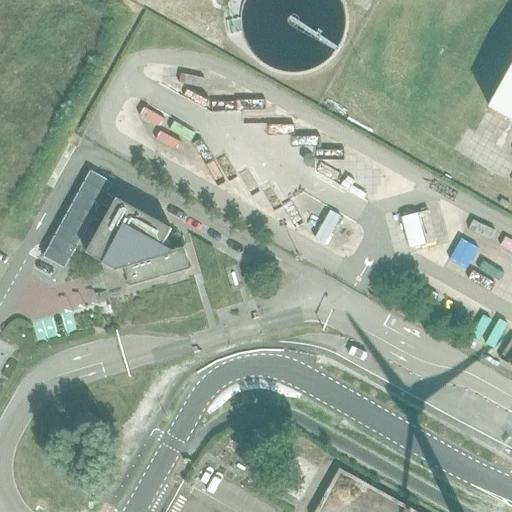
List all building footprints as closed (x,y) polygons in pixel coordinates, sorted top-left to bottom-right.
[(511,65),(489,107),(511,119),(511,65)] [(193,81),(189,90),(209,100),(213,91),(193,81)] [(153,106),(147,112),(163,128),(169,121),(153,106)] [(175,113),(171,121),(191,131),(195,123),(175,113)] [(292,127),(292,136),(313,136),(313,127),(292,127)] [(218,153),(228,170),(237,164),(250,187),(265,177),(252,154),(240,161),(231,145),(218,153)] [(190,268),(188,262),(184,248),(170,252),(162,247),(172,229),(117,199),(116,199),(106,193),(112,183),(91,171),(43,257),(65,269),(100,204),(110,210),(86,254),(105,264),(106,263),(111,266),(110,267),(110,269),(111,270),(111,272),(112,273),(115,275),(116,275),(118,275),(119,274),(120,273),(121,272),(122,270),(122,269),(122,267),(124,266),(129,285),(128,285),(128,287),(168,276),(171,277),(172,278),(177,278),(178,277),(182,275),(182,274),(184,271),(191,269),(191,267),(190,268)] [(330,210),(315,238),(325,244),(340,216),(330,210)] [(473,210),(468,219),(488,230),(493,221),(473,210)] [(428,211),(417,214),(425,244),(436,241),(428,211)] [(0,224),(0,231),(14,238),(17,230),(1,222),(0,224)] [(511,230),(495,223),(490,234),(511,245),(511,230)] [(470,332),(481,338),(481,339),(493,345),(505,321),(481,310),(470,332)]
